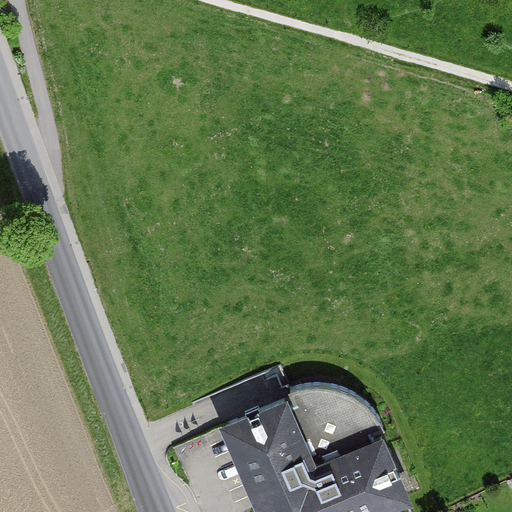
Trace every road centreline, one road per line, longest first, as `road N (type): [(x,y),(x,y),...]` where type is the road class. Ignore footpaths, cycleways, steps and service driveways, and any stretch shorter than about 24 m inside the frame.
road 1 (tertiary): [(159,511),(38,184)]
road 2 (track): [(511,85),(213,0)]
road 3 (residential): [(38,184),(50,146),(19,0)]
